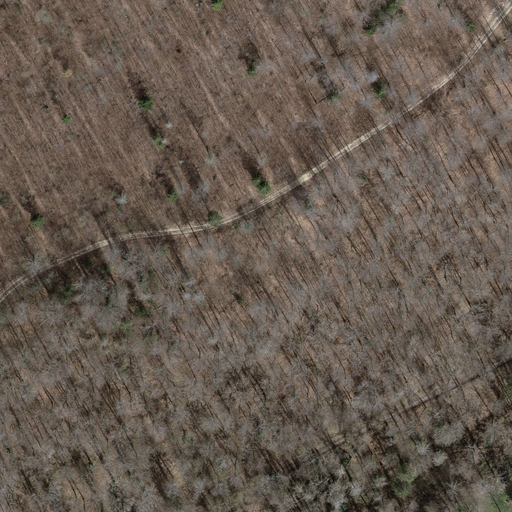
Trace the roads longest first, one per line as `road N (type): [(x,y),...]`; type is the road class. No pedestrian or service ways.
road 1 (track): [(0,301),(33,274),(112,241),(207,227),(250,210),(446,79),(511,6)]
road 2 (track): [(511,357),(295,464),(224,511)]
